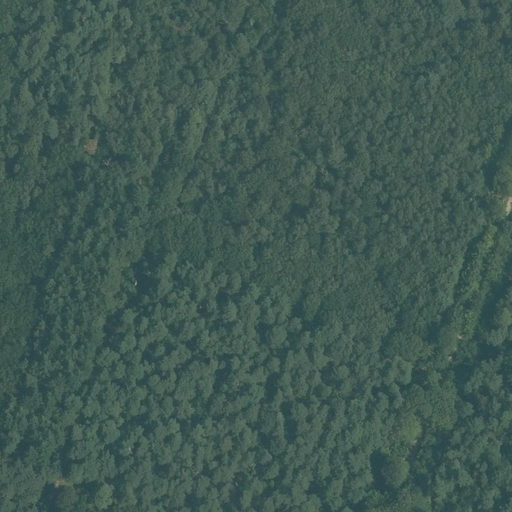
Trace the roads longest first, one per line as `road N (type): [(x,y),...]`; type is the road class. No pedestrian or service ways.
road 1 (track): [(248,0),(151,260),(40,511)]
road 2 (track): [(151,260),(441,387)]
road 3 (track): [(464,320),(401,497)]
road 4 (track): [(511,203),(464,320)]
